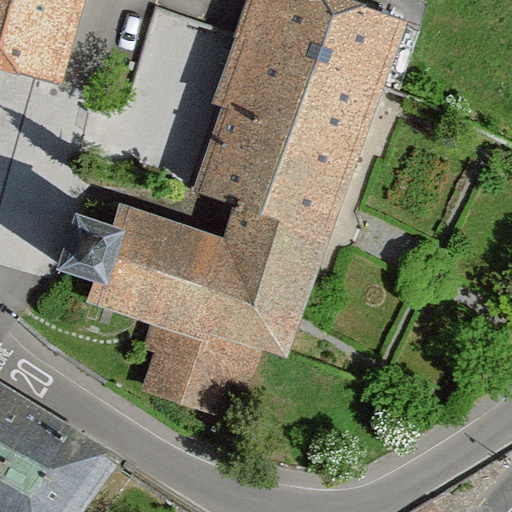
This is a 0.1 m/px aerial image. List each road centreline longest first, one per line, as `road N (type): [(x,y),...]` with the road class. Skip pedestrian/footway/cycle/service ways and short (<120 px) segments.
road 1 (residential): [(278,511),(180,477),(0,340)]
road 2 (residential): [(511,423),(393,497),(339,511)]
